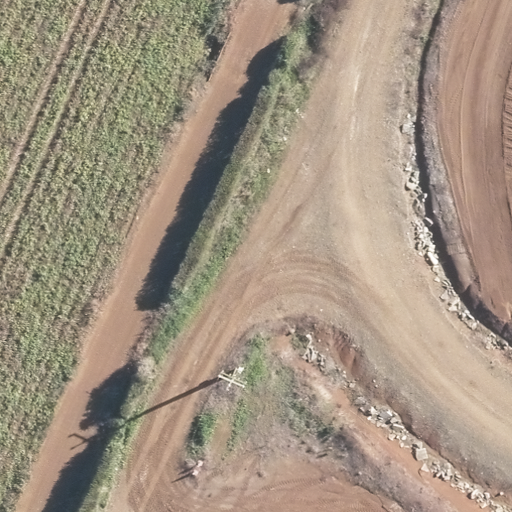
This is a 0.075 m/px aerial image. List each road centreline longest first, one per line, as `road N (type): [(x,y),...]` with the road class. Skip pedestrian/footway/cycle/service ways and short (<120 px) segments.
road 1 (track): [(296,216),(158,511)]
road 2 (unclassified): [(383,0),(296,216)]
